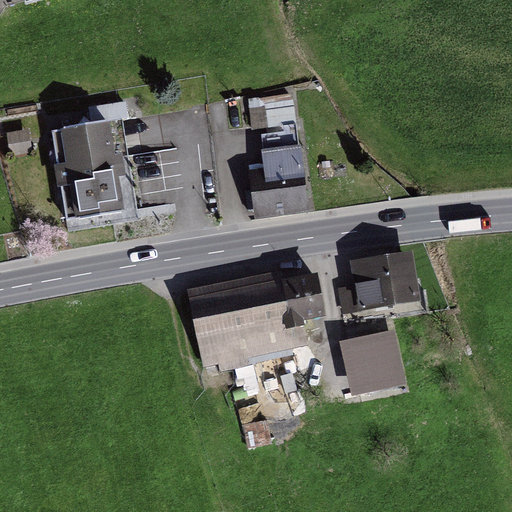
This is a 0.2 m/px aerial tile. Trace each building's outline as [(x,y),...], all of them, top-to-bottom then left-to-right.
[(253,125),(298,122),(296,94),(251,97),(253,125)] [(250,172),(257,219),(311,211),(300,127),(261,132),(266,169),(250,172)] [(118,133),(61,141),(74,231),(131,223),(118,133)] [(361,293),(339,296),(344,328),(430,316),(422,260),(358,270),(361,293)] [(288,278),(192,299),(207,377),(312,356),(308,332),(331,330),(322,285),(295,288),(288,278)] [(394,342),(342,354),(356,409),(408,396),(394,342)]
